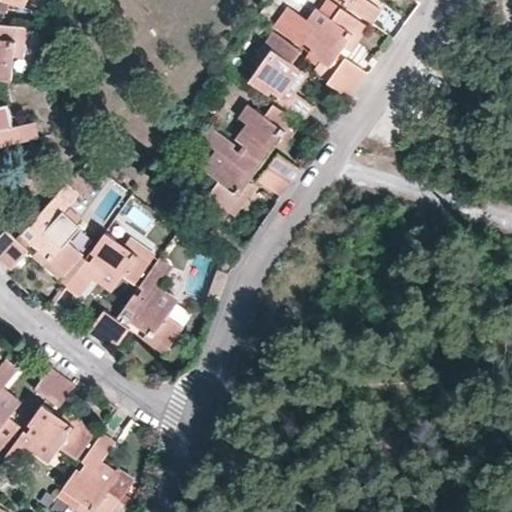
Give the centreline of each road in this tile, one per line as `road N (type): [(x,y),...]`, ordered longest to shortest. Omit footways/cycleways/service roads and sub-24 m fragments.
road 1 (residential): [(447,0),(258,267),(200,420)]
road 2 (residential): [(0,299),(151,400),(200,420)]
